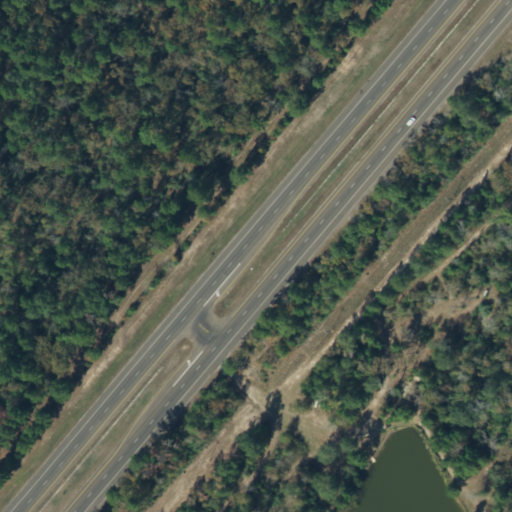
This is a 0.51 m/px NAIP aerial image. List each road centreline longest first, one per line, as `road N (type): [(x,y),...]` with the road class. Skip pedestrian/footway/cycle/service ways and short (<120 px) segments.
road 1 (trunk): [(221,339),(504,0)]
road 2 (trunk): [(453,0),(255,233)]
road 3 (trunk): [(187,313),(17,511)]
road 4 (trunk): [(71,511),(153,416)]
